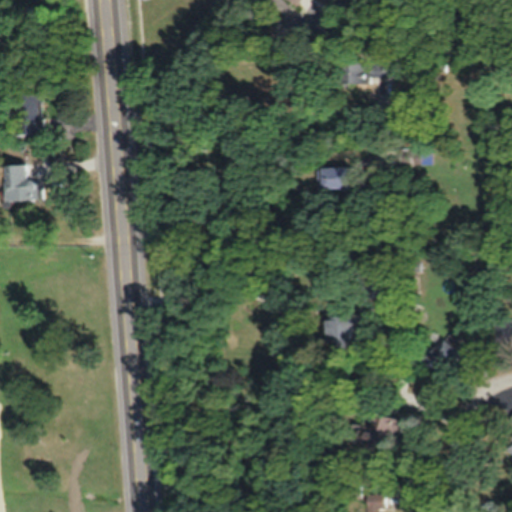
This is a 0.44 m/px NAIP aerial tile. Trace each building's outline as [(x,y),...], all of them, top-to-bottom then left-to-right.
[(350,167),(319,167),(319,187),(350,187),(350,167)] [(12,197),(32,197),(32,177),(12,177),(12,197)] [(380,281),(363,281),(363,297),(380,297),(380,281)] [(326,314),(327,342),(334,342),(334,353),(354,353),(352,325),(361,324),(360,313),(326,314)] [(469,346),(451,329),(423,358),(440,375),(469,346)] [(356,423),(352,442),(392,450),(398,418),(371,413),(368,425),(356,423)] [(366,493),(366,511),(387,511),(387,493),(366,493)]
